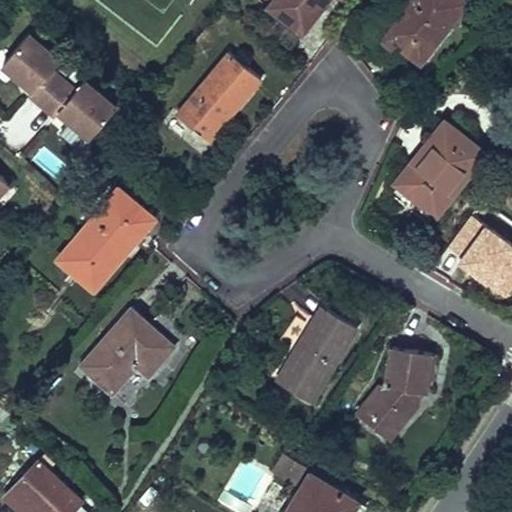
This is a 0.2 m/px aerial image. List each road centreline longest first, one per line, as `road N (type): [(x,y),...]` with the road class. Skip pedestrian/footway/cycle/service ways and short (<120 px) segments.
road 1 (residential): [(333,224),(375,134),(368,107),(351,91),(328,86),(302,97),(200,238),(201,260),(216,277),(238,283)]
road 2 (residential): [(511,336),(333,224)]
